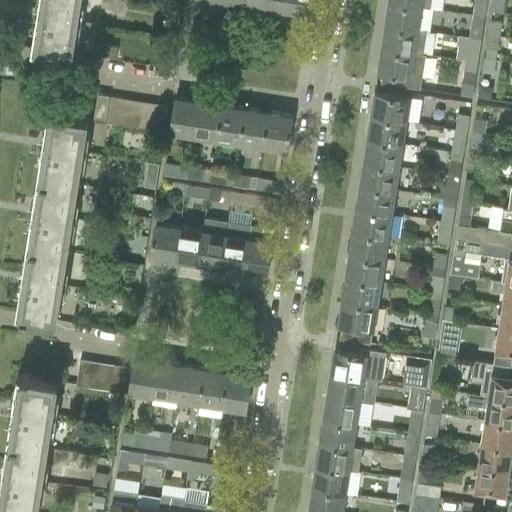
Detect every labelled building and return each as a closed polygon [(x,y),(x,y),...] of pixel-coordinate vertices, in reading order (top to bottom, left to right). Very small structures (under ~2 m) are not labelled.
[(73,54),(81,0),(41,0),(34,47),(38,49),(37,50),(45,52),(45,50),(73,54)] [(262,0),(262,5),(285,8),(285,0),(262,0)] [(285,0),(285,8),(309,12),(310,0),(285,0)] [(390,0),(386,23),(418,28),(422,5),(390,0)] [(481,0),(474,0),(472,13),(484,15),(486,1),(481,0)] [(493,0),(491,10),(503,12),(504,0),(493,0)] [(489,19),(487,34),(498,36),(500,21),(489,19)] [(386,23),(383,46),(414,51),(422,53),(426,30),(418,28),(386,23)] [(469,36),(469,37),(480,39),(480,38),(482,25),(471,23),(469,36)] [(487,34),(482,57),(494,59),(498,36),(487,34)] [(458,45),(456,58),(477,61),(480,39),(469,37),(458,35),(456,45),(458,45)] [(414,51),(383,46),(379,70),(383,71),(381,81),(421,87),(426,54),(414,51)] [(494,59),(482,57),(480,72),(491,74),(494,59)] [(464,69),(462,85),(473,87),(475,71),(464,69)] [(479,85),(477,97),(490,99),(491,90),(488,86),(479,85)] [(376,91),(372,115),(406,120),(410,96),(376,91)] [(97,93),(93,117),(105,119),(105,118),(109,95),(97,93)] [(109,95),(105,118),(107,118),(107,121),(118,123),(122,98),(110,96),(109,95)] [(171,130),(195,134),(200,100),(176,96),(171,130)] [(118,123),(130,125),(134,99),(122,98),(118,123)] [(130,125),(142,127),(146,101),(134,99),(130,125)] [(195,134),(218,138),(223,104),(200,100),(195,134)] [(142,127),(153,129),(157,103),(146,101),(142,127)] [(157,103),(153,129),(165,130),(169,105),(157,103)] [(218,138),(241,141),(246,108),(223,104),(218,138)] [(241,141),(264,145),(269,111),(246,108),(241,141)] [(39,177),(78,183),(89,116),(61,112),(61,110),(54,109),(54,111),(50,110),(39,177)] [(269,111),(264,145),(287,149),(293,115),(269,111)] [(457,113),(455,128),(462,129),(465,129),(467,115),(457,113)] [(372,115),(368,138),(403,143),(406,120),(372,115)] [(473,130),(472,131),(483,133),(484,133),(486,120),(485,120),(474,118),(473,130)] [(454,136),(452,151),(460,152),(461,152),(464,138),(454,136)] [(368,138),(365,161),(399,166),(403,143),(368,138)] [(470,141),(468,154),(480,156),(482,142),(470,141)] [(468,154),(466,168),(478,170),(480,156),(468,154)] [(450,160),(448,174),(458,175),(460,161),(450,160)] [(148,161),(146,173),(157,175),(158,163),(148,161)] [(365,161),(361,184),(396,189),(399,166),(365,161)] [(165,163),(164,173),(175,174),(177,175),(178,175),(180,165),(178,165),(165,163)] [(188,166),(187,177),(202,179),(204,169),(188,166)] [(235,173),(233,184),(249,187),(250,176),(235,173)] [(28,244),(67,251),(78,183),(39,177),(28,244)] [(257,188),(272,191),(274,180),(259,177),(257,188)] [(465,178),(461,200),(473,202),(476,180),(465,178)] [(171,182),(170,193),(184,195),(186,184),(171,182)] [(440,185),(438,196),(454,198),(457,184),(447,182),(446,186),(440,185)] [(361,184),(357,207),(392,212),(396,189),(361,184)] [(194,185),(192,196),(208,198),(208,197),(210,187),(194,185)] [(221,189),(219,199),(231,201),(233,191),(221,189)] [(240,203),(255,205),(257,194),(242,192),(240,203)] [(257,194),(255,205),(269,208),(271,197),(257,194)] [(458,223),(470,225),(473,202),(461,200),(458,223)] [(228,221),(221,265),(245,269),(252,224),(255,205),(240,203),(234,202),(231,221),(228,221)] [(442,206),(440,220),(451,221),(453,207),(442,206)] [(357,207),(354,230),(388,235),(392,212),(357,207)] [(458,223),(456,236),(511,244),(511,208),(508,207),(504,207),(500,230),(458,223)] [(132,214),(130,223),(139,225),(141,225),(142,225),(147,226),(149,217),(143,216),(132,214)] [(198,261),(221,265),(228,221),(205,217),(203,229),(198,261)] [(152,253),(175,257),(180,225),(157,222),(152,253)] [(252,224),(245,269),(268,272),(273,240),(258,238),(260,226),(252,224)] [(175,257),(198,261),(203,229),(180,225),(175,257)] [(354,230),(350,253),(385,258),(388,235),(354,230)] [(439,230),(437,243),(447,245),(450,231),(439,230)] [(509,257),(505,280),(511,281),(511,244),(456,236),(450,272),(462,273),(478,276),(481,253),(509,257)] [(56,318),(67,251),(28,244),(17,312),(22,313),(22,315),(29,316),(29,314),(56,318)] [(435,252),(433,266),(444,268),(447,253),(435,252)] [(350,253),(347,276),(381,281),(385,258),(350,253)] [(450,272),(447,286),(459,288),(462,273),(450,272)] [(431,275),(429,289),(441,291),(443,277),(431,275)] [(347,276),(343,299),(378,304),(381,281),(347,276)] [(492,279),(491,289),(503,291),(503,292),(502,303),(511,304),(511,281),(505,281),(492,279)] [(428,297),(426,312),(437,314),(440,299),(428,297)] [(378,304),(343,299),(339,323),(342,323),(339,338),(372,343),(378,304)] [(511,304),(502,303),(498,327),(511,328),(511,304)] [(445,306),(443,318),(454,320),(456,308),(445,306)] [(437,314),(425,312),(422,336),(434,338),(437,314)] [(443,318),(437,354),(456,357),(458,345),(451,344),(451,340),(454,320),(443,318)] [(511,328),(498,327),(495,351),(511,353),(511,328)] [(335,348),(331,372),(363,377),(380,380),(385,351),(342,344),(341,349),(335,348)] [(131,390),(154,394),(160,360),(136,357),(131,390)] [(77,384),(89,386),(93,360),(81,359),(77,384)] [(475,359),(472,380),(482,382),(480,395),(511,399),(511,374),(509,375),(511,364),(491,361),(475,359)] [(89,386),(101,388),(105,362),(93,360),(89,386)] [(154,394),(177,398),(183,364),(160,360),(154,394)] [(101,388),(113,390),(117,364),(105,362),(101,388)] [(418,362),(415,385),(423,386),(424,387),(426,387),(430,364),(428,364),(424,363),(418,362)] [(117,364),(113,390),(125,392),(129,366),(117,364)] [(183,364),(177,398),(200,402),(206,368),(183,364)] [(200,402),(198,414),(221,418),(223,405),(229,371),(206,368),(200,402)] [(252,375),(229,371),(223,405),(247,409),(252,375)] [(48,447),(58,380),(30,375),(30,373),(23,372),(23,374),(18,373),(8,441),(48,447)] [(331,372),(328,395),(359,400),(363,377),(331,372)] [(411,385),(407,408),(408,408),(411,408),(421,410),(422,410),(426,387),(424,387),(423,386),(415,385),(412,385),(411,385)] [(486,407),(484,419),(511,423),(511,399),(470,393),(468,405),(486,407)] [(328,395),(324,418),(355,423),(359,400),(328,395)] [(431,397),(429,412),(439,413),(441,400),(442,399),(431,397)] [(425,433),(425,435),(436,436),(436,435),(439,413),(429,412),(425,433)] [(410,416),(408,431),(413,432),(414,432),(416,433),(417,433),(418,433),(421,418),(410,416)] [(324,418),(320,441),(352,446),(355,423),(324,418)] [(511,423),(484,419),(481,442),(511,447),(511,423)] [(73,421),(70,434),(83,436),(85,423),(73,421)] [(123,431),(121,443),(146,447),(149,429),(147,429),(146,435),(123,431)] [(149,429),(146,447),(169,451),(171,440),(172,433),(149,429)] [(408,431),(404,454),(413,456),(414,456),(415,456),(418,433),(417,433),(416,433),(414,432),(413,432),(408,431)] [(171,440),(169,451),(183,453),(185,442),(171,440)] [(21,511),(37,511),(48,447),(8,441),(0,490),(0,508),(2,509),(2,511),(9,511),(9,510),(21,511)] [(320,441),(316,464),(348,469),(358,471),(362,448),(352,446),(347,445),(320,441)] [(478,460),(477,466),(509,471),(511,451),(511,447),(481,442),(478,460)] [(194,443),(192,454),(206,456),(207,446),(194,443)] [(423,444),(421,457),(430,459),(431,459),(432,459),(434,446),(433,446),(423,444)] [(215,458),(229,460),(231,449),(217,447),(215,458)] [(128,449),(126,462),(141,464),(143,451),(128,449)] [(152,454),(150,465),(166,468),(167,456),(152,454)] [(175,457),(173,469),(188,471),(190,460),(175,457)] [(421,457),(415,494),(440,497),(442,485),(428,483),(432,459),(431,459),(430,459),(421,457)] [(200,461),(198,472),(212,475),(214,464),(200,461)] [(402,462),(400,477),(410,479),(411,479),(414,464),(413,464),(409,463),(402,462)] [(214,464),(212,475),(227,477),(228,466),(214,464)] [(316,464),(313,487),(344,492),(357,494),(361,471),(348,469),(316,464)] [(509,471),(477,466),(473,489),(486,492),(506,494),(509,471)] [(95,472),(93,484),(105,486),(107,474),(95,472)] [(396,500),(407,502),(410,486),(409,486),(406,485),(399,484),(396,500)] [(313,487),(309,510),(320,511),(341,511),(344,492),(313,487)] [(109,511),(134,511),(137,492),(113,488),(109,511)] [(137,493),(134,511),(157,511),(160,497),(137,493)] [(160,497),(157,511),(181,511),(184,500),(184,497),(161,494),(160,497)] [(415,494),(412,511),(437,511),(438,505),(440,497),(415,494)] [(94,495),(92,506),(103,508),(104,497),(94,495)] [(206,511),(207,504),(184,500),(181,511),(206,511)]
